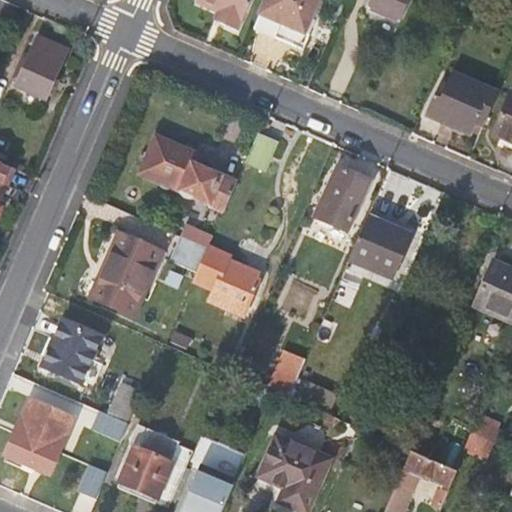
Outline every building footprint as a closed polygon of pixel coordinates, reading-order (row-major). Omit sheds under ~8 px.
[(220,27),(246,39),(250,30),(264,0),(197,0),(196,4),(217,14),(225,17),(220,27)] [(319,0),(264,0),(250,30),(300,53),(308,37),(303,35),(319,0)] [(369,0),(366,9),(398,23),(407,0),(369,0)] [(213,23),(220,27),(225,17),(217,14),(213,23)] [(68,50),(38,36),(16,86),(46,99),(68,50)] [(472,127),(481,130),(496,95),(450,76),(438,102),(430,99),(421,118),(468,138),(472,127)] [(489,136),(511,145),(511,95),(509,94),(489,136)] [(169,188),(221,212),(234,183),(197,166),(202,156),(156,136),(149,151),(146,157),(152,160),(144,177),(156,183),(157,186),(159,189),(163,190),(166,190),(169,188)] [(254,136),(242,164),(264,173),(276,145),(254,136)] [(138,175),(144,177),(152,160),(146,157),(143,163),(138,175)] [(0,200),(14,169),(0,162),(0,200)] [(312,218),(344,233),(367,182),(335,167),(312,218)] [(410,236),(366,217),(346,264),(390,282),(410,236)] [(181,231),(178,238),(205,250),(206,248),(208,243),(181,231)] [(92,301),(132,318),(160,254),(117,234),(107,256),(112,257),(92,301)] [(168,261),(195,273),(205,250),(178,238),(168,261)] [(195,273),(190,284),(211,293),(206,303),(226,312),(224,317),(236,322),(238,317),(242,318),(258,282),(254,280),(257,274),(228,261),(229,258),(206,248),(205,250),(195,273)] [(472,308),(511,324),(511,269),(492,261),(472,308)] [(62,324),(42,368),(79,384),(81,381),(93,387),(99,373),(87,368),(99,339),(62,324)] [(169,344),(185,351),(189,341),(173,334),(169,344)] [(375,361),(417,379),(423,365),(382,346),(375,361)] [(217,353),(211,366),(225,372),(233,375),(238,362),(217,353)] [(274,370),(295,379),(303,363),(281,353),(274,370)] [(204,381),(218,388),(225,372),(211,366),(204,381)] [(119,385),(105,416),(127,425),(140,394),(119,385)] [(5,458),(47,476),(71,422),(30,403),(5,458)] [(484,413),(469,445),(487,454),(502,422),(484,413)] [(98,433),(120,443),(127,425),(105,416),(98,433)] [(115,486),(166,508),(191,452),(135,427),(126,448),(131,450),(115,486)] [(417,435),(405,430),(398,447),(410,452),(430,461),(436,447),(416,438),(417,435)] [(276,503),(297,511),(306,511),(329,460),(274,435),(255,478),(282,490),(276,503)] [(511,439),(507,437),(501,448),(511,452),(511,439)] [(432,504),(439,507),(454,471),(430,461),(410,452),(383,511),(400,511),(409,492),(412,493),(419,480),(438,488),(432,504)] [(178,511),(220,511),(233,481),(198,466),(178,511)] [(511,511),(511,497),(508,496),(503,493),(498,506),(511,511)]
